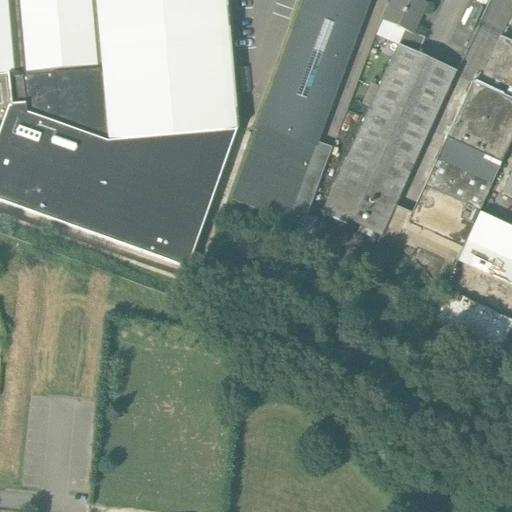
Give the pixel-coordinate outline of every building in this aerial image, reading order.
[(0,0),(0,75),(9,75),(11,105),(15,105),(15,109),(10,107),(0,135),(0,199),(185,267),(236,129),(225,0),(0,0)] [(318,143),(371,0),(305,0),(260,127),(316,148),(318,143)] [(382,237),(396,207),(457,73),(417,55),(425,39),(414,34),(427,4),(417,0),(392,0),(383,22),(405,32),(324,211),(382,237)] [(396,207),(382,237),(380,242),(411,257),(416,247),(445,261),(433,289),(441,293),(453,270),(511,141),(511,42),(507,40),(486,87),(479,83),(479,85),(473,82),(412,215),(396,207)] [(288,222),(303,228),(333,148),(318,143),(316,148),(260,127),(232,201),(288,222)] [(511,199),(511,173),(502,195),(511,199)] [(470,243),(511,262),(511,228),(480,214),(467,242),(470,243)] [(511,285),(511,262),(470,243),(462,262),(511,285)] [(492,335),(501,317),(449,292),(440,311),(492,335)] [(511,370),(511,331),(497,363),(511,370)]
